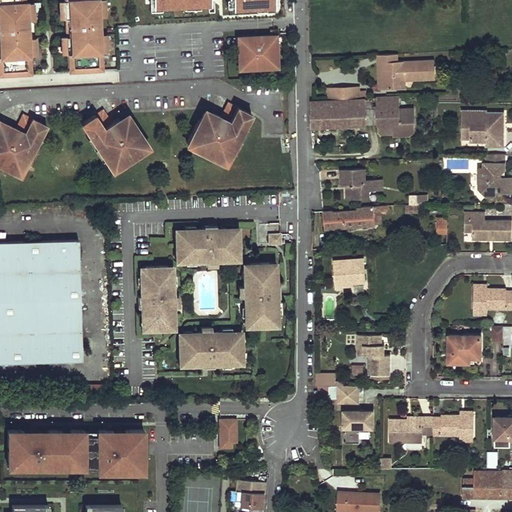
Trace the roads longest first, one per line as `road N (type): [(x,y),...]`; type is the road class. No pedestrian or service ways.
road 1 (residential): [(291,428),(303,394),(299,23)]
road 2 (residential): [(511,262),(447,269),(420,311),(419,387),(511,388)]
road 3 (residential): [(299,23),(131,30)]
